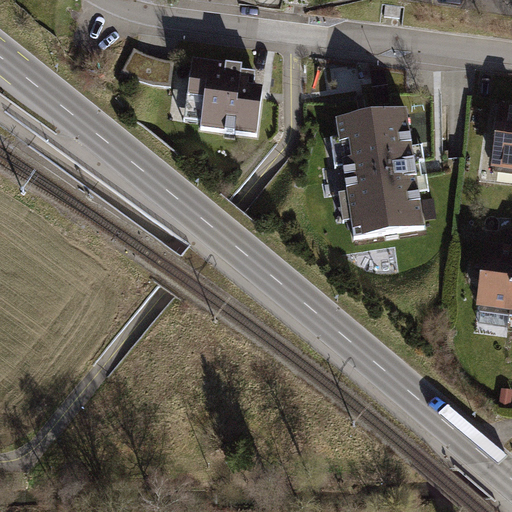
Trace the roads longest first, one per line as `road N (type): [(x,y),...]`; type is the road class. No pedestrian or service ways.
road 1 (primary): [(511,482),(0,55)]
road 2 (residential): [(511,55),(177,19),(101,0)]
